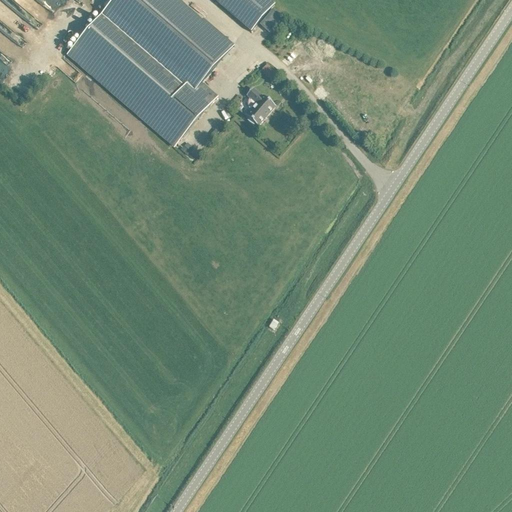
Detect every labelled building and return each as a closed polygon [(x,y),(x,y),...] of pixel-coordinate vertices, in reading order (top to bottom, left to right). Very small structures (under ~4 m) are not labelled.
[(60,0),(24,0),(44,18),(60,0)] [(115,0),(66,57),(174,150),(222,94),(215,88),(211,92),(202,84),(234,47),(204,20),(202,22),(176,0),(115,0)] [(211,0),(250,33),(274,6),(267,0),(211,0)] [(275,108),(263,97),(262,98),(253,90),(247,97),(250,100),(249,102),(248,104),(248,107),(249,109),(251,111),(246,117),(249,120),(248,122),(253,126),(254,125),(258,128),(275,108)] [(282,323),(287,313),(281,310),(276,320),(282,323)]
